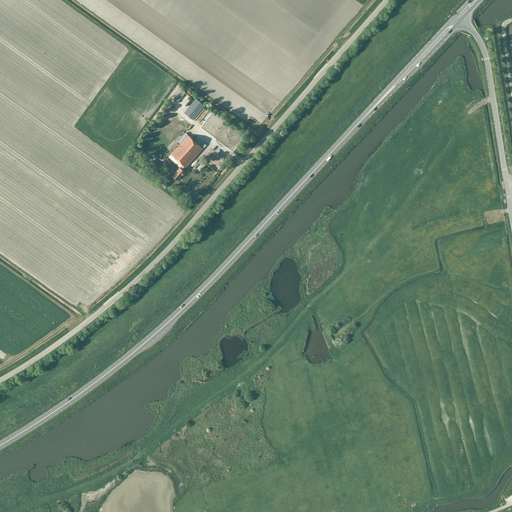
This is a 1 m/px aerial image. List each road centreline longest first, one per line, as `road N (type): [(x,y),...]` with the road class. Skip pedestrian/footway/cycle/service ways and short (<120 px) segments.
road 1 (primary): [(0,445),(91,385),(190,301),(459,17)]
road 2 (track): [(469,114),(375,239),(256,365),(129,462),(11,511)]
road 3 (unclassified): [(0,380),(92,320),(153,267),(388,0)]
road 4 (unclassified): [(506,184),(486,59),(459,17)]
